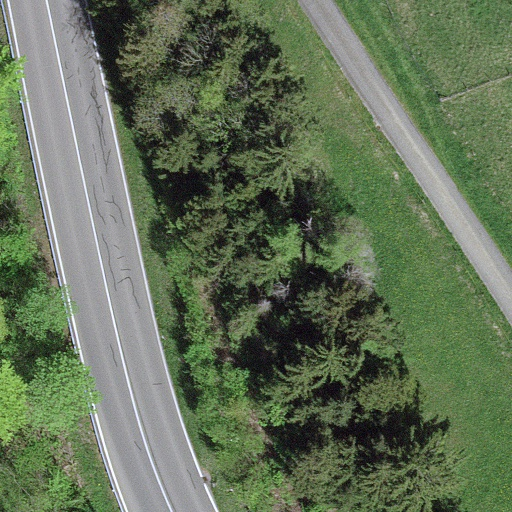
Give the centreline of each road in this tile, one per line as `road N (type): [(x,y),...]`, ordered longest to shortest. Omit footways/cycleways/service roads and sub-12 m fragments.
road 1 (primary): [(47,0),(137,424),(176,511)]
road 2 (track): [(315,0),(511,301)]
